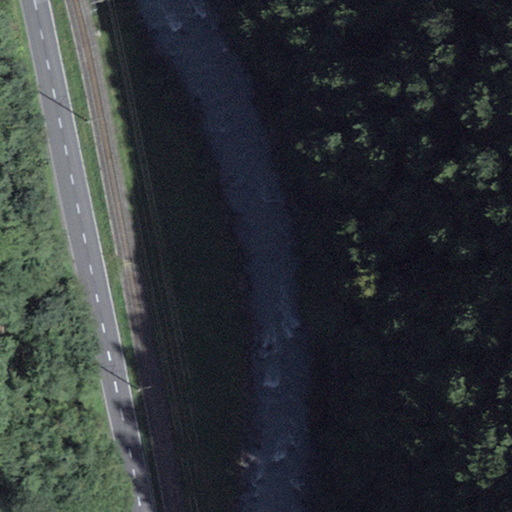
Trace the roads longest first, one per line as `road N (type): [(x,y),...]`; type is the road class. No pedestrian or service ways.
road 1 (track): [(326,511),(332,335),(316,215),(273,73),(237,0)]
road 2 (secondary): [(34,0),(139,511)]
